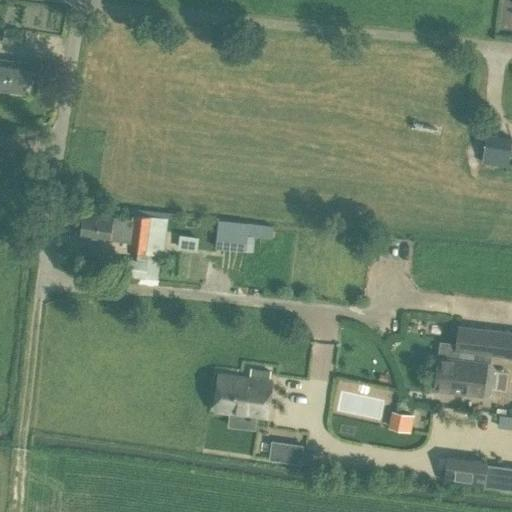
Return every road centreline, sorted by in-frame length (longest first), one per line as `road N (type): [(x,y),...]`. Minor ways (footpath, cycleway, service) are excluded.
road 1 (residential): [(308,300),(61,274),(50,226),(77,7)]
road 2 (residential): [(511,46),(77,7)]
